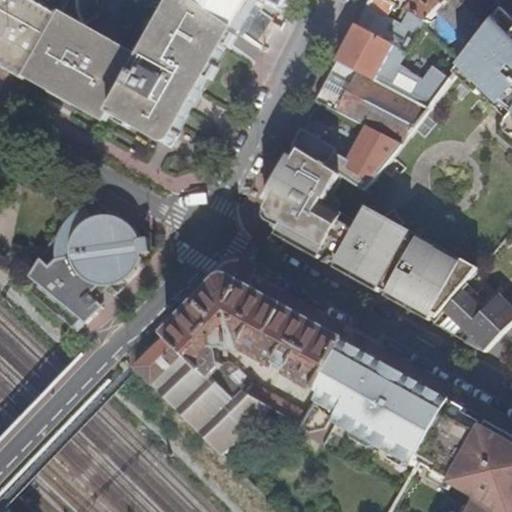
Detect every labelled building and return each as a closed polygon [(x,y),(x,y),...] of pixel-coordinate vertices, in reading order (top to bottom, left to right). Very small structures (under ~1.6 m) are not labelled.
[(0,0),(0,67),(24,81),(25,78),(58,20),(21,0),(0,0)] [(21,0),(58,20),(60,16),(33,1),(34,0),(21,0)] [(174,143),(235,31),(191,0),(176,0),(144,59),(62,13),(60,16),(58,20),(25,78),(107,124),(113,115),(168,145),(171,146),(174,143)] [(227,0),(271,32),(288,0),(227,0)] [(429,23),(451,0),(370,0),(367,6),(388,17),(396,4),(395,3),(397,0),(421,0),(411,11),(407,13),(404,11),(397,23),(401,25),(390,45),(394,47),(406,53),(425,28),(429,23)] [(475,48),(504,10),(493,0),(451,0),(429,23),(425,28),(440,44),(455,29),(475,48)] [(388,17),(367,6),(357,26),(390,45),(401,25),(397,23),(388,17)] [(499,104),(511,88),(511,18),(504,10),(475,48),(464,63),(458,70),(481,90),(499,104)] [(390,45),(357,26),(346,45),(337,61),(376,82),(394,47),(390,45)] [(401,147),(428,110),(409,100),(376,82),(337,61),(332,72),(352,83),(346,94),(326,83),(315,102),(366,129),(401,147)] [(428,110),(451,81),(434,68),(409,100),(428,110)] [(352,83),(332,72),(328,77),(326,83),(346,94),(352,83)] [(511,88),(499,104),(481,90),(479,92),(511,119),(511,118),(511,88)] [(511,118),(511,119),(493,134),(511,148),(511,118)] [(365,192),(401,147),(366,129),(348,161),(324,148),(326,143),(302,127),(293,145),(294,146),(298,149),(341,176),(365,192)] [(318,259),(343,215),(321,202),(323,200),(327,201),(341,176),(298,149),(292,158),(289,156),(263,201),(267,204),(263,210),(264,211),(263,216),(266,221),(270,224),(268,225),(277,230),(275,235),(290,243),(318,259)] [(30,204),(22,200),(17,208),(25,213),(30,204)] [(87,328),(103,311),(89,298),(97,290),(103,291),(109,291),(117,289),(124,285),(130,280),(136,273),(138,268),(140,260),(139,257),(148,255),(146,241),(137,243),(135,238),(126,228),(119,224),(112,221),(108,220),(100,220),(90,223),(85,210),(78,213),(71,219),(64,226),(59,235),(56,243),(55,249),(55,255),(55,263),(51,270),(42,263),(32,281),(87,328)] [(463,290),(479,271),(419,236),(413,245),(405,240),(410,231),(401,226),(402,222),(393,210),(384,217),(332,257),(338,261),(336,263),(333,268),(341,272),(377,292),(380,287),(388,292),(385,297),(404,308),(427,320),(429,318),(435,323),(463,290)] [(332,257),(384,217),(380,215),(376,223),(364,215),(359,224),(343,215),(318,259),(333,268),(336,263),(328,259),(332,257)] [(320,394),(347,342),(294,313),(284,308),(235,281),(220,283),(168,337),(212,379),(214,379),(221,372),(228,378),(244,392),(243,393),(271,409),(304,426),(309,417),(272,395),(255,387),(236,369),(231,369),(228,352),(244,350),(281,370),(282,368),(289,372),(289,374),(304,383),(303,386),(320,394)] [(483,352),(511,322),(511,308),(498,295),(483,310),(463,290),(435,323),(434,325),(463,341),(483,352)] [(212,379),(168,337),(157,349),(138,369),(166,398),(180,411),(212,379)] [(385,363),(347,342),(320,394),(322,395),(309,417),(304,426),(311,430),(327,429),(333,420),(391,453),(419,468),(422,464),(425,457),(457,402),(385,363)] [(221,372),(214,379),(215,381),(228,378),(221,372)] [(228,378),(215,381),(236,401),(243,393),(244,392),(228,378)] [(214,379),(212,379),(180,411),(226,457),(271,409),(243,393),(236,401),(215,381),(214,379)] [(472,411),(457,402),(425,457),(438,464),(435,471),(481,497),(484,499),(477,511),(476,511),(473,510),(471,509),(468,511),(511,511),(511,433),(493,423),(491,427),(488,432),(467,420),(470,415),(472,411)] [(491,427),(470,415),(467,420),(488,432),(491,427)] [(438,464),(425,457),(422,464),(435,471),(438,464)] [(477,511),(484,499),(481,497),(473,510),(476,511),(477,511)]
